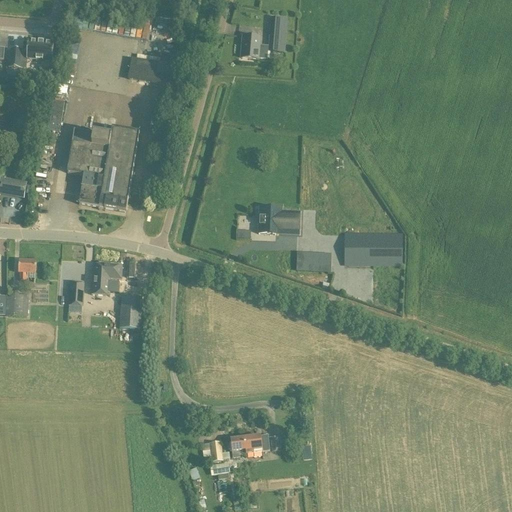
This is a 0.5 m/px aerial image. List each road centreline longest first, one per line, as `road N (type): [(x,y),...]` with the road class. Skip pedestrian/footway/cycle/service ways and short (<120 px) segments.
road 1 (unclassified): [(511,370),(159,254)]
road 2 (unknown): [(56,237),(55,174),(72,102),(107,91),(146,104),(153,118),(138,248)]
road 3 (residential): [(159,254),(228,0)]
road 4 (unknown): [(178,260),(170,309),(172,371),(181,393),(203,401),(304,395)]
road 5 (residential): [(159,254),(0,233)]
